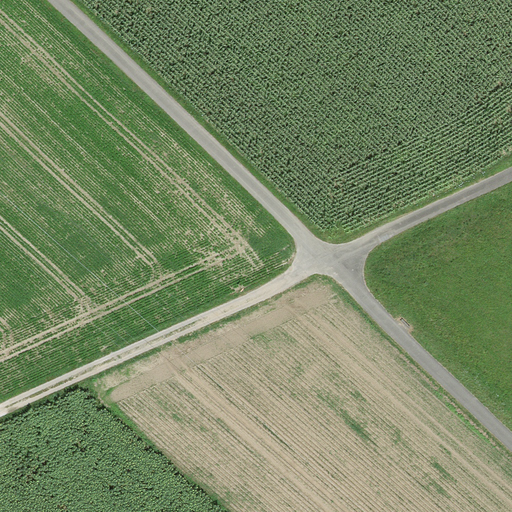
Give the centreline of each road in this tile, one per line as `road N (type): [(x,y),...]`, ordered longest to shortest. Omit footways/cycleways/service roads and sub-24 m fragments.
road 1 (track): [(66,0),(319,259)]
road 2 (track): [(0,405),(319,259)]
road 3 (track): [(319,259),(511,445)]
road 4 (track): [(511,172),(319,259)]
